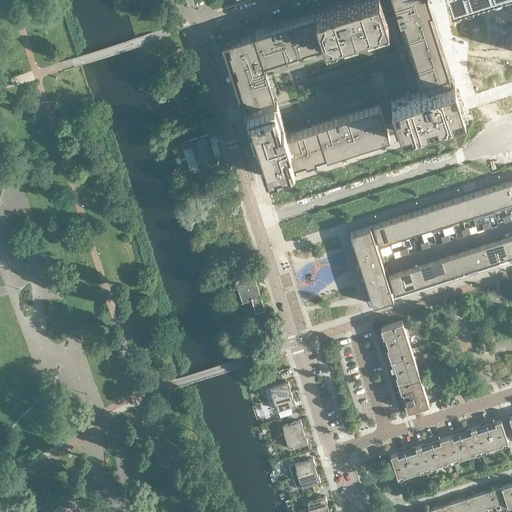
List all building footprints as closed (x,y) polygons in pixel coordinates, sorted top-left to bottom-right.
[(357,0),(222,43),(265,176),(464,112),(427,0),(357,0)] [(465,36),(477,78),(472,80),(475,91),(493,86),(478,32),(465,36)] [(192,82),(188,69),(169,75),(173,88),(192,82)] [(200,106),(197,96),(194,88),(175,94),(180,112),(200,106)] [(489,102),(500,98),(498,90),(486,94),(489,102)] [(215,152),(212,144),(208,132),(189,138),(195,158),(215,152)] [(504,209),(511,205),(511,198),(507,182),(496,185),(504,209)] [(494,212),(504,209),(496,185),(486,189),(494,212)] [(483,215),(494,212),(486,189),(476,192),(483,215)] [(473,218),(483,215),(476,192),(466,195),(473,218)] [(461,217),(462,222),(463,222),(473,218),(466,195),(455,198),(461,217)] [(455,198),(445,202),(451,220),(461,217),(455,198)] [(442,228),(452,225),(453,225),(451,220),(445,202),(435,205),(442,228)] [(435,205),(424,208),(430,227),(431,232),(432,232),(442,228),(435,205)] [(420,230),(430,227),(424,208),(414,212),(420,230)] [(410,233),(420,230),(414,212),(404,215),(410,233)] [(400,237),(410,233),(404,215),(394,218),(400,237)] [(390,240),(400,237),(394,218),(383,222),(389,240),(390,240)] [(389,240),(383,222),(373,225),(379,243),(380,248),(391,245),(390,240),(389,240)] [(379,243),(373,225),(370,226),(350,232),(353,243),(355,247),(358,259),(360,263),(363,273),(368,289),(370,294),(371,299),(373,304),(393,298),(396,297),(390,280),(388,274),(386,268),(384,269),(382,262),(384,261),(382,255),(380,248),(379,243)] [(511,234),(502,238),(504,244),(509,261),(511,260),(511,259),(511,234)] [(492,241),(494,247),(499,264),(500,264),(505,262),(509,261),(504,244),(502,238),(492,241)] [(481,245),(483,251),(489,267),(490,267),(494,266),(499,264),(494,247),(492,241),(481,245)] [(471,248),(473,254),(478,271),(480,270),(484,269),(489,267),(483,251),(481,245),(471,248)] [(461,251),(463,257),(468,274),(470,273),(474,272),(478,271),(473,254),(471,248),(461,251)] [(451,255),(452,260),(458,277),(459,277),(463,275),(468,274),(463,257),(461,251),(451,255)] [(440,258),(442,264),(448,281),(449,280),(453,279),(458,277),(452,260),(451,255),(440,258)] [(430,261),(432,267),(437,284),(439,283),(443,282),(448,281),(442,264),(440,258),(430,261)] [(420,264),(422,270),(427,287),(428,287),(433,285),(437,284),(432,267),(430,261),(420,264)] [(409,268),(411,274),(417,290),(418,290),(422,289),(427,287),(422,270),(420,264),(409,268)] [(399,271),(401,277),(406,294),(408,293),(412,292),(417,290),(411,274),(409,268),(399,271)] [(401,277),(399,271),(388,274),(390,280),(396,297),(398,297),(402,295),(406,294),(401,277)] [(265,309),(257,285),(259,282),(255,280),(253,273),(235,279),(242,301),(251,298),(253,305),(244,308),(247,315),(265,309)] [(413,353),(402,320),(380,327),(385,341),(386,341),(388,346),(386,346),(391,360),(413,353)] [(420,375),(414,356),(413,353),(391,360),(394,369),(395,368),(397,376),(396,377),(398,382),(420,375)] [(280,371),(270,375),(273,381),(283,377),(280,371)] [(429,403),(420,375),(398,382),(401,391),(402,390),(403,392),(405,401),(404,401),(407,410),(429,403)] [(291,392),(289,386),(290,385),(288,380),(270,386),(272,391),(271,392),(272,394),(269,395),(270,399),(291,392)] [(446,397),(442,383),(436,385),(441,398),(446,397)] [(296,403),(294,398),(293,399),(291,392),(270,399),(271,403),(274,402),(275,404),(276,404),(277,409),(296,403)] [(303,431),(301,424),(302,424),(300,419),(282,425),(284,430),(283,430),(284,433),(281,433),(282,437),(303,431)] [(508,440),(502,421),(501,419),(494,421),(495,424),(480,429),(479,425),(473,427),(480,449),(485,447),(485,449),(502,443),(502,442),(508,440)] [(480,449),(473,427),(467,429),(468,433),(453,438),(452,435),(445,437),(452,458),(458,456),(458,458),(475,452),(475,451),(480,449)] [(308,442),(306,437),(305,437),(303,431),(282,437),(283,441),(286,440),(287,443),(288,442),(290,448),(308,442)] [(452,458),(445,437),(439,439),(440,442),(425,446),(424,443),(418,445),(425,467),(430,465),(430,467),(447,461),(447,460),(452,458)] [(425,467),(418,445),(411,447),(413,450),(398,455),(397,452),(390,455),(397,477),(398,477),(398,475),(402,474),(403,475),(420,470),(420,468),(425,467)] [(316,469),(314,463),(314,462),(313,457),(295,463),(296,468),(295,468),(296,471),(293,472),(295,476),(316,469)] [(320,480),(319,475),(318,475),(316,469),(295,476),(296,480),(299,479),(300,481),(302,486),(320,480)] [(511,482),(490,489),(494,504),(496,509),(511,503),(511,482)] [(494,504),(490,489),(478,493),(483,508),(494,504)] [(483,508),(478,493),(467,497),(471,511),(483,508)] [(314,511),(328,508),(326,501),(327,501),(325,496),(307,501),(309,507),(308,507),(309,510),(306,510),(306,511),(314,511)] [(470,511),(471,511),(467,497),(455,500),(458,511),(470,511)] [(458,511),(455,500),(444,504),(446,511),(458,511)]
